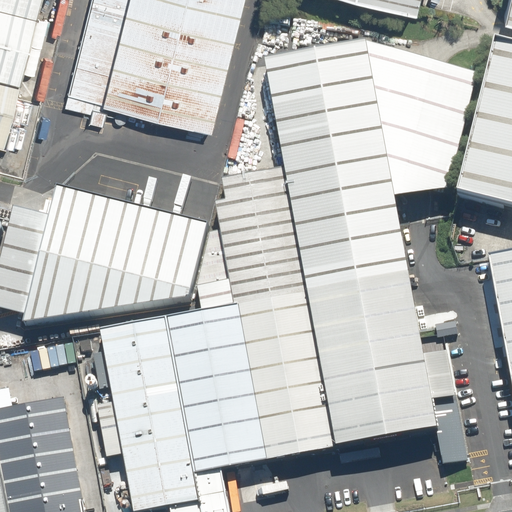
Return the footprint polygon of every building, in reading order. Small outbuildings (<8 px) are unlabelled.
[(0,0),(0,142),(35,0),(0,0)] [(90,0),(69,90),(208,123),(237,0),(90,0)] [(378,0),(418,10),(419,0),(378,0)] [(511,0),(506,0),(503,15),(511,17),(511,0)] [(511,47),(497,44),(488,80),(458,199),(511,212),(511,47)] [(341,451),(439,432),(396,208),(458,199),(488,80),(366,49),(268,68),(288,173),(341,451)] [(157,121),(133,115),(129,134),(152,140),(157,121)] [(235,168),(237,161),(244,163),(253,124),(245,122),(237,120),(226,166),(235,168)] [(268,465),(341,451),(288,173),(215,187),(238,310),(268,465)] [(210,227),(61,190),(53,221),(17,213),(0,281),(0,313),(29,320),(26,330),(190,305),(210,227)] [(511,257),(491,262),(511,372),(511,257)] [(230,511),(223,473),(268,465),(238,310),(168,324),(202,505),(203,511),(230,511)] [(456,323),(435,326),(437,340),(458,336),(456,323)] [(165,511),(202,505),(168,324),(101,336),(133,511),(165,511)] [(85,511),(65,401),(0,413),(0,462),(9,511),(85,511)] [(0,511),(9,511),(0,462),(0,511)]
